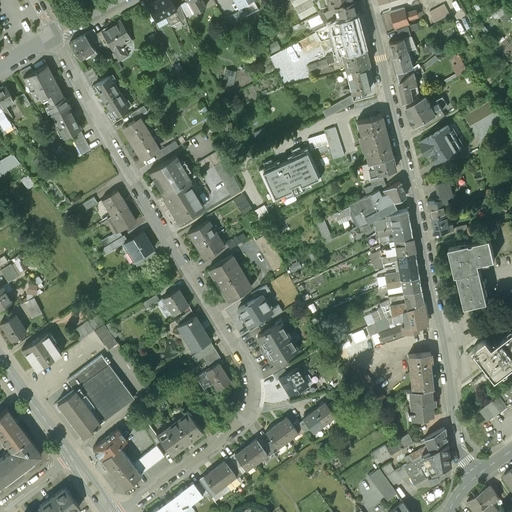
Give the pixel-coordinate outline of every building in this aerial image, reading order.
[(166,14),(157,0),(155,0),(146,5),(155,20),(166,14)] [(176,9),(170,0),(157,0),(166,14),(176,9)] [(186,0),(187,3),(188,2),(191,9),(197,6),(201,4),(198,0),(186,0)] [(253,0),(229,0),(223,4),(225,8),(220,11),(227,26),(259,10),(253,0)] [(290,0),(301,18),(319,8),(314,0),(290,0)] [(314,0),(321,11),(328,7),(326,0),(314,0)] [(351,0),(350,0),(332,5),(334,10),(336,18),(355,13),(351,0)] [(186,1),(179,4),(185,17),(192,14),(186,1)] [(435,21),(451,14),(446,3),(430,9),(435,21)] [(321,11),(318,12),(321,16),(310,22),(314,30),(324,24),(329,22),(329,21),(326,15),(331,13),(331,11),(334,10),(332,5),(328,7),(321,11)] [(404,7),(390,11),(395,30),(409,24),(407,19),(417,15),(415,10),(406,13),(404,7)] [(355,13),(336,18),(329,21),(329,22),(331,28),(338,24),(340,32),(359,27),(355,13)] [(120,20),(108,27),(109,29),(103,32),(110,45),(119,59),(128,54),(122,44),(129,39),(130,40),(131,40),(120,20)] [(329,22),(324,24),(326,34),(329,33),(330,35),(332,34),(331,28),(329,22)] [(400,29),(402,34),(411,32),(409,26),(400,29)] [(97,35),(93,28),(88,31),(94,41),(99,38),(97,35)] [(110,45),(103,32),(97,35),(99,38),(105,48),(110,45)] [(85,34),(69,42),(82,62),(88,59),(85,54),(89,51),(92,56),(97,53),(85,34)] [(407,36),(388,42),(393,57),(408,51),(405,40),(408,39),(407,36)] [(277,40),(269,44),(271,51),(280,47),(277,40)] [(364,46),(332,54),(334,60),(343,58),(346,70),(367,64),(368,64),(364,46)] [(408,51),(393,57),(400,82),(413,71),(414,71),(408,51)] [(456,57),(457,63),(454,63),(455,70),(466,68),(464,56),(456,57)] [(88,59),(82,62),(87,70),(93,66),(88,59)] [(64,96),(47,63),(32,71),(23,76),(27,85),(30,83),(32,88),(31,88),(36,99),(46,94),(50,103),(64,96)] [(346,70),(342,70),(343,76),(346,75),(351,92),(369,88),(369,87),(373,86),(367,64),(346,70)] [(30,66),(20,71),(23,76),(32,71),(30,66)] [(413,71),(400,82),(404,102),(419,95),(413,71)] [(126,101),(113,80),(112,81),(109,75),(91,86),(95,92),(97,90),(102,98),(100,99),(103,104),(105,103),(110,111),(107,112),(111,118),(128,107),(125,101),(126,101)] [(444,84),(438,88),(441,93),(447,89),(444,84)] [(5,86),(0,88),(0,106),(7,119),(8,119),(9,118),(12,116),(5,104),(13,99),(5,86)] [(30,103),(23,93),(18,96),(25,106),(30,103)] [(352,94),(328,107),(331,114),(353,102),(352,94)] [(426,94),(405,106),(412,118),(411,119),(414,124),(419,121),(421,124),(430,119),(428,116),(448,105),(443,96),(430,103),(426,94)] [(64,96),(50,103),(47,104),(52,114),(55,112),(68,105),(69,105),(64,96)] [(490,98),(465,114),(477,134),(503,118),(490,98)] [(80,128),(68,105),(55,112),(58,117),(53,120),(58,128),(59,127),(64,136),(70,133),(80,128)] [(143,105),(132,112),(136,117),(147,110),(143,105)] [(0,106),(0,122),(3,129),(11,124),(8,119),(7,119),(0,106)] [(381,114),(356,121),(361,141),(359,141),(361,150),(364,149),(367,163),(391,155),(381,114)] [(140,118),(135,121),(134,119),(122,127),(125,132),(127,131),(133,142),(148,133),(143,124),(140,118)] [(448,125),(419,142),(427,156),(430,154),(435,163),(461,147),(448,125)] [(334,127),(323,130),(331,158),(342,155),(334,127)] [(80,128),(70,133),(75,143),(85,138),(80,128)] [(148,133),(133,142),(139,153),(138,154),(141,159),(153,152),(152,150),(157,147),(154,141),(148,133)] [(85,138),(75,144),(81,154),(90,148),(85,138)] [(167,145),(156,151),(160,157),(171,150),(167,145)] [(278,160),(258,169),(272,200),(291,191),(293,195),(303,190),(301,186),(320,178),(306,147),(287,156),(288,159),(279,163),(278,160)] [(218,150),(199,161),(205,171),(223,159),(218,150)] [(12,153),(0,159),(0,174),(20,163),(12,153)] [(176,154),(148,171),(163,196),(188,181),(191,179),(187,172),(190,171),(183,160),(180,162),(176,154)] [(391,155),(367,163),(369,169),(368,169),(370,177),(381,173),(395,169),(391,155)] [(32,193),(39,188),(28,173),(21,178),(32,193)] [(381,173),(370,177),(372,185),(364,187),(366,194),(378,188),(385,184),(381,173)] [(384,193),(381,195),(378,188),(370,192),(378,208),(392,202),(405,195),(400,180),(382,189),(384,193)] [(440,198),(426,201),(430,217),(447,213),(445,202),(447,201),(446,197),(452,195),(448,180),(436,183),(440,198)] [(188,181),(163,196),(179,221),(203,206),(188,181)] [(117,189),(101,199),(111,214),(127,204),(117,189)] [(370,192),(348,203),(349,205),(350,205),(352,209),(359,205),(361,210),(362,210),(362,211),(366,220),(367,220),(367,221),(394,208),(392,202),(378,208),(370,192)] [(243,193),(233,199),(239,209),(249,204),(243,193)] [(94,196),(83,203),(86,208),(97,202),(94,196)] [(111,214),(107,216),(116,232),(136,220),(127,204),(111,214)] [(349,205),(334,212),(337,219),(346,215),(345,214),(350,212),(357,226),(367,221),(367,220),(366,220),(362,211),(362,210),(361,210),(359,205),(352,209),(350,205),(349,205)] [(398,210),(389,214),(389,213),(385,214),(385,218),(375,220),(377,230),(409,223),(407,208),(398,210)] [(447,213),(430,217),(434,232),(454,228),(452,222),(450,223),(449,218),(447,213)] [(330,239),(321,218),(316,220),(323,238),(322,238),(324,242),(330,239)] [(209,219),(188,232),(196,245),(217,233),(209,219)] [(409,223),(377,230),(378,236),(390,234),(392,232),(394,239),(412,236),(409,223)] [(466,225),(456,227),(458,233),(467,231),(466,225)] [(127,240),(122,242),(128,252),(131,250),(136,258),(153,248),(143,230),(127,240)] [(217,233),(196,245),(204,257),(224,245),(217,233)] [(275,249),(266,233),(255,240),(264,255),(275,249)] [(113,241),(102,247),(106,253),(122,242),(127,240),(124,234),(113,241)] [(109,235),(99,241),(102,247),(113,241),(109,235)] [(412,236),(394,239),(395,246),(380,249),(381,255),(396,253),(414,249),(412,236)] [(237,237),(227,243),(230,248),(240,242),(237,237)] [(490,238),(449,247),(455,274),(457,274),(464,306),(487,301),(478,263),(495,259),(490,238)] [(380,248),(372,251),(373,261),(377,259),(381,257),(381,255),(380,249),(380,248)] [(284,263),(275,249),(264,255),(272,270),(284,263)] [(414,249),(396,253),(397,258),(397,260),(394,261),(395,266),(416,262),(414,249)] [(396,253),(381,255),(381,257),(377,259),(378,260),(382,260),(383,264),(386,264),(385,261),(394,260),(397,258),(396,253)] [(231,254),(208,269),(218,284),(241,270),(231,254)] [(416,262),(395,266),(396,270),(399,270),(399,272),(400,278),(418,275),(416,262)] [(10,264),(0,269),(0,270),(7,283),(18,276),(10,264)] [(241,270),(218,284),(228,300),(251,286),(241,270)] [(397,272),(387,274),(387,272),(384,272),(386,281),(400,278),(399,272),(397,272)] [(418,275),(400,278),(401,284),(403,291),(420,288),(418,275)] [(400,278),(386,281),(387,291),(390,290),(389,287),(399,286),(399,285),(401,284),(400,278)] [(37,292),(37,283),(29,282),(28,292),(37,292)] [(250,293),(253,298),(261,294),(262,296),(270,291),(266,284),(250,293)] [(1,285),(0,286),(0,307),(11,301),(1,285)] [(178,288),(162,297),(172,312),(187,303),(178,288)] [(397,292),(397,293),(397,295),(400,295),(400,296),(403,296),(404,302),(389,305),(391,314),(402,310),(423,301),(421,288),(420,288),(403,291),(400,292),(397,292)] [(156,294),(141,302),(145,308),(159,300),(156,294)] [(253,298),(237,308),(247,325),(269,312),(271,311),(270,309),(262,296),(261,294),(253,298)] [(34,296),(24,301),(32,316),(41,312),(34,296)] [(423,301),(402,310),(404,324),(402,324),(402,331),(417,329),(417,324),(422,323),(426,319),(424,310),(423,301)] [(271,311),(269,312),(272,317),(282,311),(278,304),(270,309),(271,311)] [(389,305),(382,306),(384,318),(391,314),(389,305)] [(191,309),(181,316),(184,321),(194,314),(191,309)] [(384,318),(374,322),(378,332),(382,342),(403,333),(402,331),(402,324),(404,324),(402,310),(391,314),(384,318)] [(14,313),(0,322),(11,340),(25,331),(14,313)] [(97,313),(72,331),(78,340),(103,323),(97,313)] [(210,340),(194,314),(184,321),(177,325),(182,333),(184,332),(195,349),(210,340)] [(354,342),(378,332),(374,322),(350,332),(354,342)] [(117,342),(103,323),(94,330),(104,344),(105,344),(108,348),(117,342)] [(295,346),(282,325),(278,328),(275,324),(270,328),(269,327),(264,330),(264,331),(257,335),(260,342),(264,348),(266,351),(266,352),(270,358),(274,364),(282,359),(282,360),(287,357),(287,356),(293,352),(290,348),(295,346)] [(258,326),(249,331),(252,336),(261,331),(258,326)] [(511,330),(493,345),(487,337),(474,347),(490,368),(470,383),(479,395),(499,380),(496,376),(511,364),(511,330)] [(36,369),(61,352),(47,331),(22,349),(36,369)] [(210,343),(192,356),(196,361),(214,348),(210,343)] [(214,348),(203,356),(211,367),(218,362),(219,363),(222,360),(214,348)] [(430,352),(408,354),(412,389),(431,388),(434,387),(430,352)] [(67,379),(72,386),(75,383),(78,386),(57,401),(82,435),(134,397),(102,353),(67,379)] [(211,367),(197,376),(202,384),(211,377),(218,388),(230,380),(219,363),(218,362),(211,367)] [(279,363),(270,369),(273,374),(282,368),(279,363)] [(302,377),(296,367),(286,373),(279,377),(279,378),(289,394),(303,385),(305,387),(313,382),(308,374),(302,377)] [(282,368),(273,374),(276,380),(279,378),(279,377),(286,373),(283,368),(282,368)] [(385,397),(364,372),(356,379),(376,404),(385,397)] [(172,380),(158,390),(164,399),(178,389),(172,380)] [(511,384),(511,385),(511,386),(491,400),(500,412),(508,406),(507,404),(510,402),(511,404),(511,384)] [(412,389),(410,389),(411,397),(409,397),(410,412),(412,412),(413,419),(427,418),(427,415),(433,415),(432,404),(435,404),(435,398),(432,398),(431,388),(412,389)] [(328,405),(324,401),(313,409),(324,423),(335,415),(328,405)] [(340,411),(333,402),(328,405),(335,415),(340,411)] [(27,437),(6,408),(0,412),(0,435),(11,449),(11,450),(27,437)] [(324,423),(313,409),(302,417),(303,419),(311,429),(313,431),(324,423)] [(158,434),(157,435),(160,440),(171,455),(172,454),(185,444),(186,444),(185,443),(189,441),(190,441),(190,440),(201,432),(202,432),(202,431),(188,412),(158,434)] [(292,424),(286,416),(275,423),(287,440),(297,432),(298,432),(292,424)] [(311,429),(303,419),(298,423),(304,430),(306,432),(311,429)] [(158,434),(148,420),(141,424),(155,443),(160,440),(157,435),(158,434)] [(298,423),(297,420),(292,424),(298,432),(297,432),(299,434),(304,430),(298,423)] [(275,423),(265,431),(271,440),(277,447),(287,440),(275,423)] [(428,445),(409,455),(412,461),(446,442),(444,427),(420,441),(421,444),(426,441),(428,445)] [(117,428),(92,448),(93,449),(93,451),(94,453),(96,455),(98,457),(100,458),(101,459),(118,445),(119,446),(126,440),(117,428)] [(407,434),(391,444),(389,441),(369,454),(375,463),(412,442),(407,434)] [(0,457),(0,483),(7,478),(26,464),(40,453),(27,437),(11,450),(11,449),(0,457)] [(262,447),(255,438),(245,446),(256,462),(267,454),(262,447)] [(271,440),(266,443),(273,453),(278,449),(277,447),(271,440)] [(407,464),(403,466),(409,475),(415,484),(428,476),(431,481),(439,477),(436,472),(450,464),(446,442),(412,461),(407,464)] [(273,453),(266,443),(262,447),(267,454),(269,456),(273,453)] [(156,444),(145,452),(153,463),(164,455),(156,444)] [(118,445),(101,459),(123,487),(153,463),(145,452),(132,463),(119,446),(118,445)] [(245,446),(234,454),(242,464),(246,469),(256,462),(245,446)] [(234,453),(229,456),(234,464),(237,468),(242,464),(234,454),(234,453)] [(409,455),(404,458),(407,464),(412,461),(409,455)] [(230,468),(224,460),(213,467),(225,483),(235,476),(236,476),(230,468)] [(237,468),(234,464),(230,468),(236,476),(235,476),(237,477),(242,474),(237,468)] [(403,466),(384,476),(390,485),(409,475),(403,466)] [(225,483),(213,467),(203,475),(209,483),(215,491),(225,483)] [(384,476),(379,468),(368,476),(387,500),(396,493),(390,485),(384,476)] [(511,470),(511,469),(503,475),(511,487),(511,486),(511,470)] [(195,485),(192,481),(180,490),(190,504),(190,503),(202,494),(195,485)] [(208,492),(200,481),(195,485),(202,494),(203,496),(208,492)] [(215,491),(209,483),(204,487),(211,496),(216,492),(215,491)] [(64,486),(53,494),(52,494),(48,497),(48,498),(37,506),(39,507),(41,511),(69,511),(78,505),(64,486)] [(492,501),(483,489),(475,495),(486,511),(490,511),(495,509),(493,506),(491,508),(488,504),(492,501)] [(180,490),(168,499),(176,511),(179,511),(190,504),(180,490),(179,490),(180,490)] [(486,511),(475,495),(466,501),(474,511),(486,511)] [(176,511),(168,499),(155,508),(157,511),(176,511)] [(409,511),(402,502),(389,511),(409,511)]
